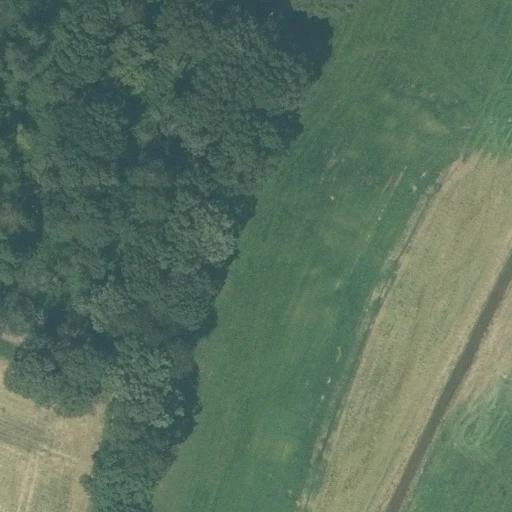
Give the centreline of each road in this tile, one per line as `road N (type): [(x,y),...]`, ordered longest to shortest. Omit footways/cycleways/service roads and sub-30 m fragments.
road 1 (track): [(98,511),(132,380),(277,0)]
road 2 (track): [(132,380),(0,326)]
